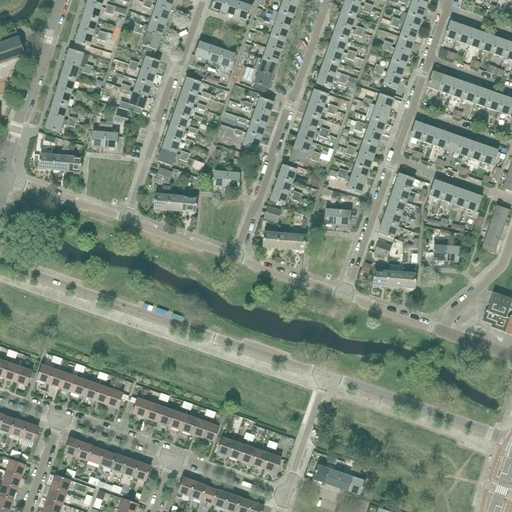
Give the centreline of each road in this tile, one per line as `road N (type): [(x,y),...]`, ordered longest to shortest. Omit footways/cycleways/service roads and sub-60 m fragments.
road 1 (residential): [(0,262),(325,378)]
road 2 (residential): [(235,258),(324,0)]
road 3 (residential): [(204,0),(127,220)]
road 4 (residential): [(511,440),(325,378)]
road 5 (residential): [(4,178),(61,0)]
road 6 (residential): [(389,159),(340,296)]
road 7 (residential): [(127,220),(4,178)]
road 8 (residential): [(389,159),(511,200)]
road 9 (residential): [(442,332),(501,264),(511,234)]
road 10 (residential): [(283,498),(169,457)]
